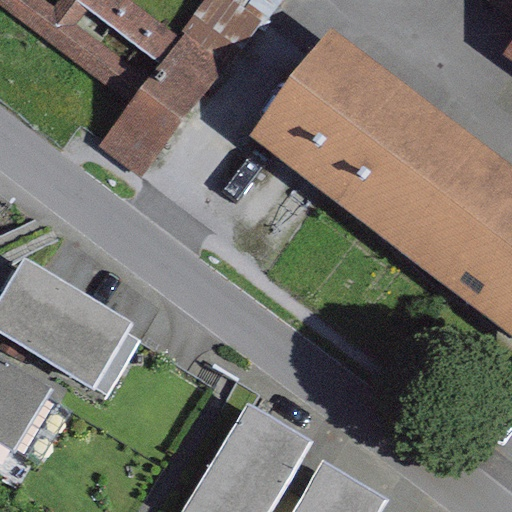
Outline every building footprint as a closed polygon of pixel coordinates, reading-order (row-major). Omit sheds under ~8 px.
[(263,32),(286,0),(209,0),(180,39),(127,0),(62,0),(55,11),(39,0),(0,0),(0,11),(130,107),(97,151),(142,184),(258,28),(263,32)] [(511,0),(486,0),(511,18),(511,42),(504,53),(511,58),(511,0)] [(452,260),(500,197),(322,63),(275,125),(452,260)] [(511,206),(500,197),(452,260),(511,305),(511,206)] [(133,321),(24,256),(0,295),(0,329),(94,386),(133,321)] [(53,387),(0,354),(0,443),(14,452),(53,387)] [(270,511),(313,440),(248,402),(182,511),(270,511)] [(381,511),(389,498),(324,460),(293,511),(381,511)]
